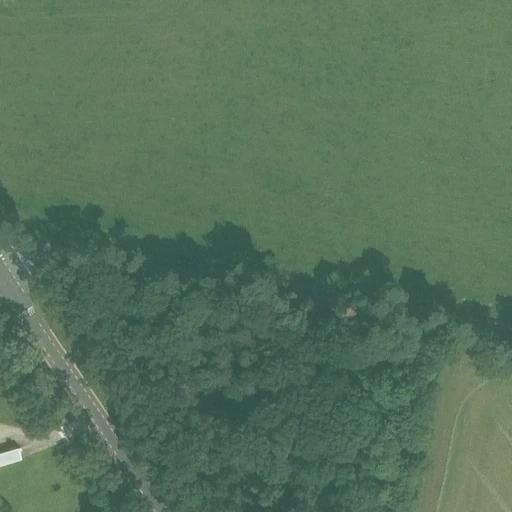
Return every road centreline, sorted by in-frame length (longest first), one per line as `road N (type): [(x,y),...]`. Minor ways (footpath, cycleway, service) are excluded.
road 1 (unclassified): [(0,243),(511,338)]
road 2 (tertiary): [(162,511),(0,273)]
